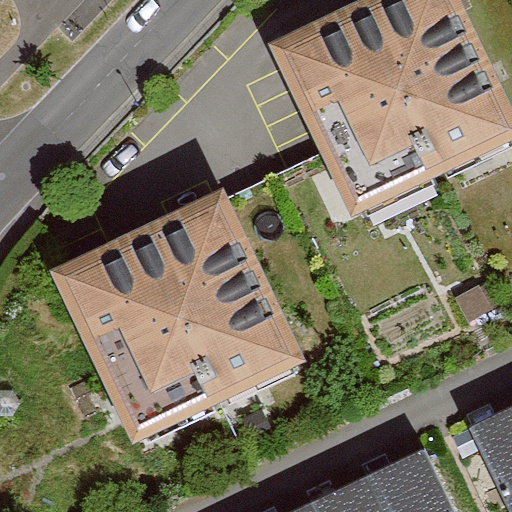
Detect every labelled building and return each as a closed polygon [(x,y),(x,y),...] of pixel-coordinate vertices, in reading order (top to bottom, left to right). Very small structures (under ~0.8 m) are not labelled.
[(383,0),(275,52),(350,207),(506,132),(505,130),(442,0),(383,0)] [(218,199),(62,273),(137,428),(292,353),(292,352),(218,199)] [(482,282),(451,296),(463,321),(493,308),(482,282)] [(511,511),(511,405),(469,425),(510,511),(511,511)] [(455,511),(424,446),(282,511),(455,511)]
